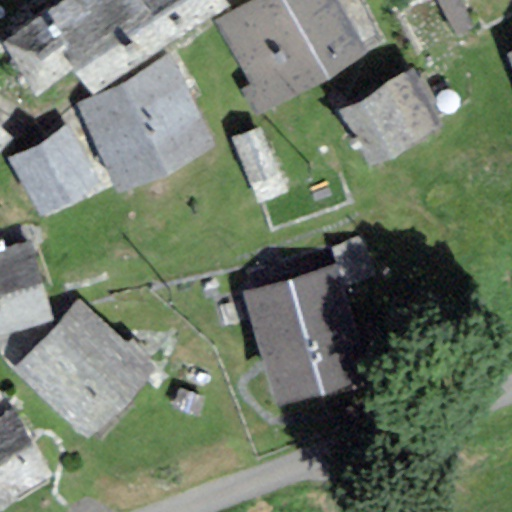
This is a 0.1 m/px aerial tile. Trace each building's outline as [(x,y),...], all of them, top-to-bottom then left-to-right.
[(60,0),(2,42),(35,96),(72,70),(90,94),(229,5),(225,0),(60,0)] [(269,111),(366,52),(335,0),(251,0),(215,21),(251,85),(240,93),(258,119),(269,111)] [(172,59),(75,106),(118,194),(214,147),(172,59)] [(336,110),(367,167),(445,126),(414,69),(336,110)] [(0,153),(14,140),(0,124),(0,153)] [(96,188),(67,129),(8,158),(37,218),(96,188)] [(0,333),(53,319),(31,241),(0,249),(0,333)] [(334,266),(241,291),(272,404),(365,379),(334,266)] [(77,302),(11,369),(88,445),(154,378),(77,302)] [(15,409),(0,417),(0,489),(8,505),(54,480),(15,409)]
